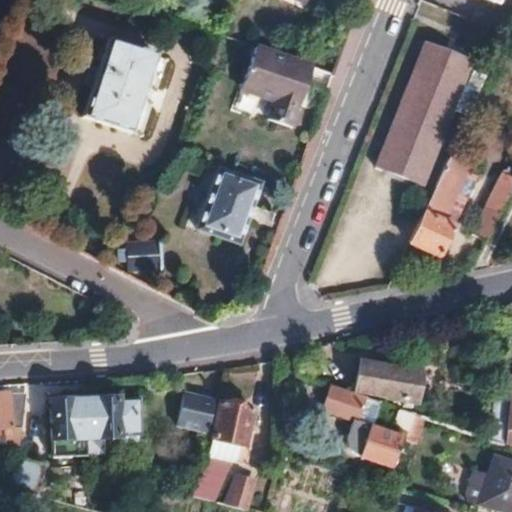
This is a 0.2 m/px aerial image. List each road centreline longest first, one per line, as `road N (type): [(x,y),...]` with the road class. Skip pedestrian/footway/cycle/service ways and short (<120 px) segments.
road 1 (residential): [(270,332),(392,0)]
road 2 (residential): [(511,285),(270,332)]
road 3 (residential): [(0,235),(144,306),(187,348)]
road 4 (residential): [(187,348),(0,364)]
